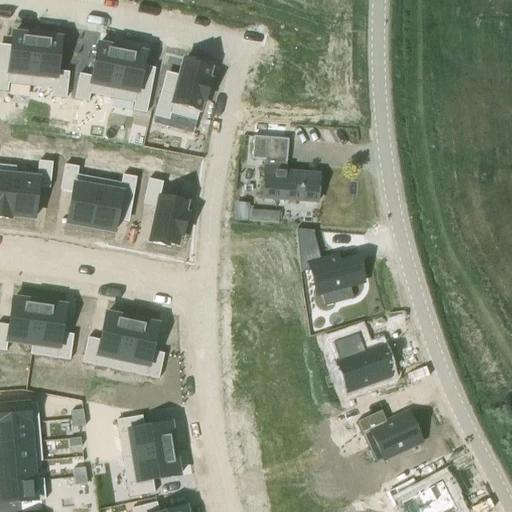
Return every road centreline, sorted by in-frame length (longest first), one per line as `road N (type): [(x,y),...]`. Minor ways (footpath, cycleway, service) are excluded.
road 1 (unclassified): [(507,511),(434,363),(407,270),(385,166),(378,0)]
road 2 (residential): [(228,50),(200,290)]
road 3 (residential): [(228,50),(91,11),(0,0)]
road 4 (residential): [(200,290),(208,462),(222,511)]
road 5 (residential): [(0,260),(200,290)]
